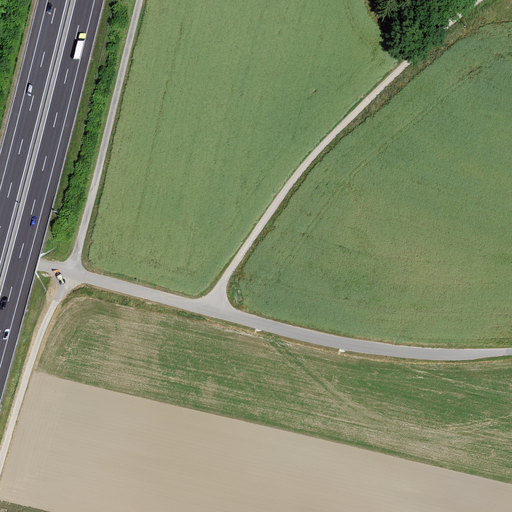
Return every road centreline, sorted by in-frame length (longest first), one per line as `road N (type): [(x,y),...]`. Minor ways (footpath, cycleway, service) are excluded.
road 1 (unclassified): [(511,351),(408,352),(330,340),(0,254)]
road 2 (track): [(140,0),(72,272),(39,338),(0,467)]
road 3 (motorway): [(0,332),(85,0)]
road 4 (motorway): [(57,0),(0,227)]
